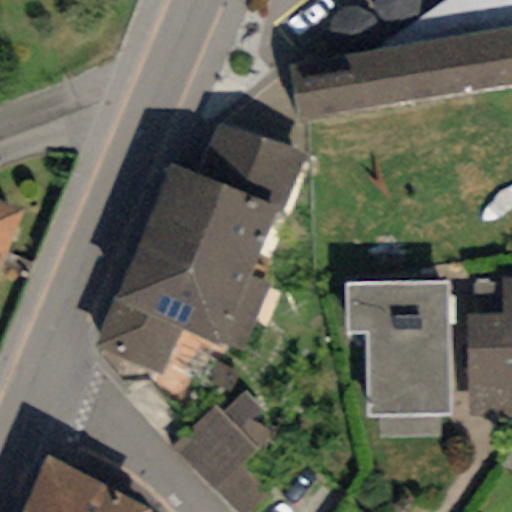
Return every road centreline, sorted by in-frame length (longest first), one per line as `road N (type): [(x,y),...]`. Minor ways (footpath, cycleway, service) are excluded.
road 1 (residential): [(195,0),(31,387)]
road 2 (residential): [(191,511),(96,414),(31,387)]
